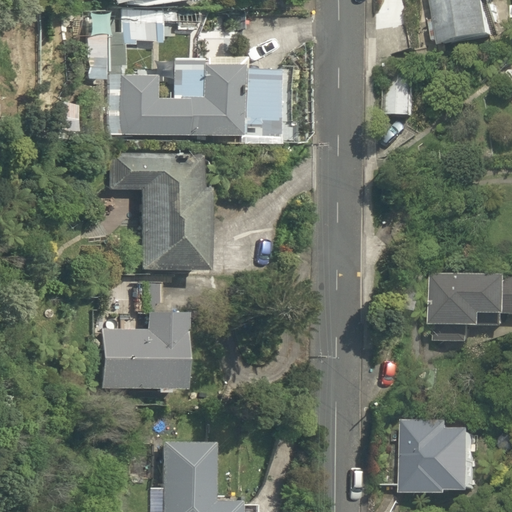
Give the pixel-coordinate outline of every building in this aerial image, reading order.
[(106,0),(108,5),(121,2),(122,9),(183,2),(182,0),(106,0)] [(442,44),(443,50),(499,40),(491,0),(434,0),(439,23),(434,24),(438,45),(442,44)] [(106,6),(67,4),(64,63),(103,64),(106,6)] [(160,21),(118,19),(117,43),(159,44),(160,21)] [(115,136),(233,138),(234,67),(195,66),(195,72),(174,71),(174,101),(152,101),(152,78),(116,77),(115,136)] [(403,117),(426,118),(427,81),(403,80),(403,117)] [(201,272),(202,217),(202,191),(194,190),(195,157),(106,155),(105,191),(137,191),(137,216),(136,271),(201,272)] [(402,310),(435,318),(445,281),(412,272),(402,310)] [(511,285),(466,285),(466,336),(466,351),(500,351),(500,337),(511,337),(511,285)] [(96,390),(178,392),(180,315),(141,315),(141,333),(97,332),(96,390)] [(423,500),(473,500),(473,497),(497,497),(497,437),(473,436),(473,428),(400,427),(399,472),(423,472),(423,500)] [(208,444),(158,443),(157,487),(145,487),(144,511),(250,511),(250,506),(231,505),(232,499),(207,499),(208,444)]
